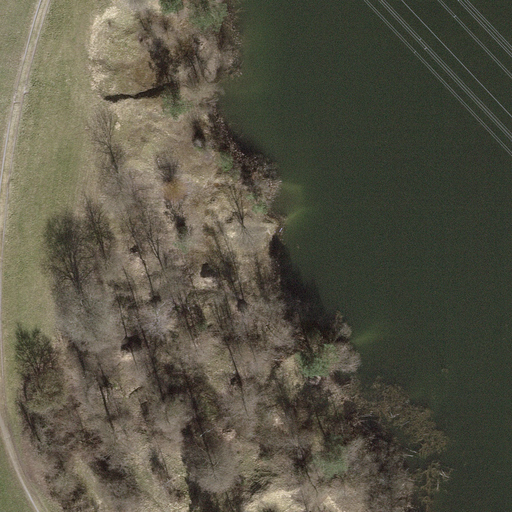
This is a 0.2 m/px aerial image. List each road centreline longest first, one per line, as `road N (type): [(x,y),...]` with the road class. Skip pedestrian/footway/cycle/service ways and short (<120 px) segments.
road 1 (track): [(0,237),(17,101),(48,0)]
road 2 (track): [(43,511),(10,440),(0,300)]
